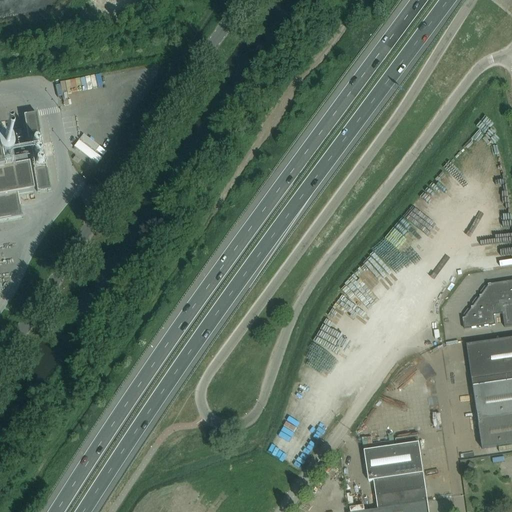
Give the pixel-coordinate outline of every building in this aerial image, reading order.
[(143,77),(142,69),(118,72),(120,80),(143,77)] [(36,120),(24,122),(36,187),(47,185),(36,120)] [(0,220),(22,217),(18,192),(34,190),(29,165),(4,170),(0,148),(0,220)] [(79,155),(94,167),(97,162),(82,151),(79,155)] [(335,345),(379,281),(356,266),(313,329),(335,345)] [(464,318),(462,319),(464,329),(495,325),(493,315),(502,313),(504,327),(511,326),(511,280),(488,284),(488,286),(484,286),(480,292),(481,296),(479,296),(479,297),(476,298),(472,304),(472,307),(471,307),(471,309),(467,309),(463,315),(464,318)] [(511,338),(466,345),(472,381),(511,374),(511,338)] [(511,444),(511,374),(472,381),(482,449),(488,448),(507,445),(511,444)] [(373,481),(376,500),(378,510),(422,503),(427,502),(418,437),(394,441),(395,448),(363,452),(368,482),(373,481)] [(507,445),(488,448),(489,456),(508,453),(507,445)] [(428,511),(427,502),(422,503),(378,510),(360,511),(428,511)]
